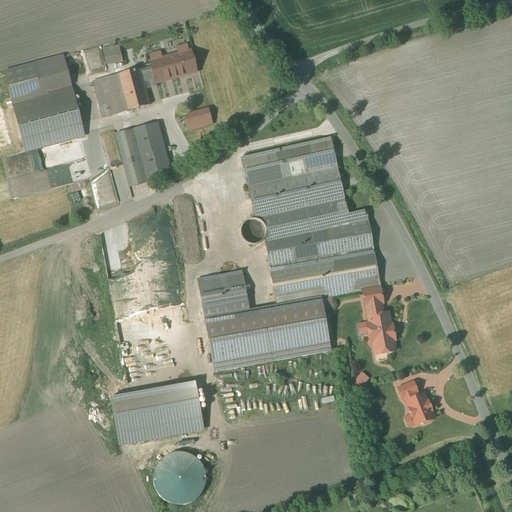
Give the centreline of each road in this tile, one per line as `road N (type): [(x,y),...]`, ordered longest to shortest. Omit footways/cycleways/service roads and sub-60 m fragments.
road 1 (unclassified): [(511,484),(407,237),(308,85)]
road 2 (unclassified): [(308,85),(247,141),(178,186),(0,261)]
road 3 (unclassified): [(299,73),(347,49),(511,4)]
